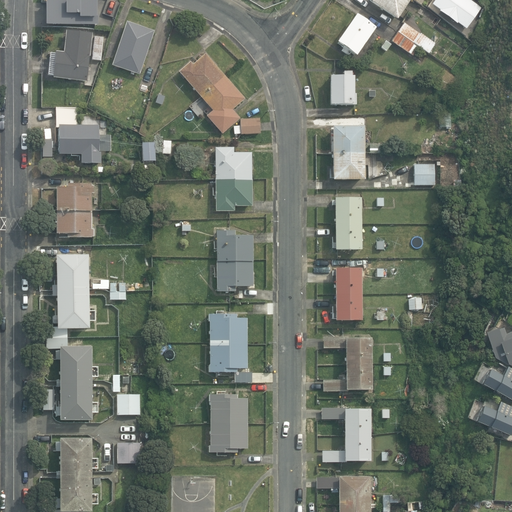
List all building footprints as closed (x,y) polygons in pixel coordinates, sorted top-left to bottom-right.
[(44,0),(44,24),(97,25),(98,16),(95,16),(95,0),(44,0)] [(370,0),(369,2),(395,20),(408,0),(370,0)] [(481,8),(469,0),(434,0),(431,4),(439,10),(456,23),(457,23),(466,29),(481,8)] [(423,16),(428,9),(423,5),(418,13),(423,16)] [(336,43),(355,56),(375,28),(355,14),(336,43)] [(112,65),(139,75),(155,31),(127,21),(115,55),(112,65)] [(391,41),(412,56),(419,47),(428,53),(435,43),(421,33),(420,34),(404,23),(391,41)] [(472,23),(466,32),(471,35),(477,27),(472,23)] [(52,78),(88,82),(93,33),(65,30),(63,52),(56,51),(55,54),(51,54),(49,74),(53,74),(52,78)] [(92,59),(101,60),(103,38),(95,37),(92,59)] [(381,47),(386,51),(391,44),(386,40),(381,47)] [(451,70),(461,55),(450,48),(440,63),(451,70)] [(206,116),(222,134),(240,118),(232,109),(237,105),(244,98),(205,53),(192,64),(190,62),(178,72),(207,105),(212,110),(206,116)] [(240,85),(246,79),(237,68),(231,74),(240,85)] [(329,105),(353,105),(353,76),(352,76),(352,70),(340,70),(340,77),(329,77),(329,105)] [(369,98),(380,98),(380,89),(369,89),(369,98)] [(155,102),(162,104),(165,96),(158,94),(155,102)] [(111,152),(111,136),(99,136),(99,125),(78,125),(78,108),(56,108),(56,128),(59,128),(59,154),(81,154),(81,164),(101,164),(101,152),(111,152)] [(439,113),(439,127),(451,127),(451,113),(439,113)] [(259,134),(259,119),(240,119),(240,126),(234,126),(234,134),(240,134),(240,135),(259,134)] [(331,153),(363,153),(363,127),(331,127),(331,153)] [(171,139),(161,139),(161,153),(171,154),(171,139)] [(156,144),(142,144),(143,162),(156,162),(156,144)] [(369,154),(382,153),(382,145),(369,145),(369,154)] [(215,178),(216,211),(234,211),(233,206),(251,206),(251,152),(233,152),(233,147),(215,147),(215,178)] [(331,181),(363,181),(363,153),(331,153),(331,181)] [(414,164),(414,185),(435,185),(434,164),(414,164)] [(67,233),(67,238),(91,237),(91,236),(94,236),(94,229),(92,229),(92,192),(94,192),(94,185),(92,185),(92,183),(67,183),(67,187),(56,187),(56,234),(67,233)] [(334,250),(360,250),(360,198),(334,198),(334,250)] [(216,230),(216,291),(234,291),(234,286),(252,286),(252,235),(235,235),(235,230),(216,230)] [(160,232),(150,231),(150,244),(159,244),(160,232)] [(59,348),(59,420),(92,420),(92,412),(97,412),(96,402),(92,402),(91,376),(97,376),(97,366),(91,366),(91,346),(67,346),(67,337),(66,328),(88,328),(88,321),(94,321),(94,310),(88,310),(88,255),(56,256),(56,285),(52,285),(52,295),(56,295),(56,315),(53,315),(53,323),(57,323),(57,327),(46,327),(46,348),(59,348)] [(414,260),(414,271),(420,272),(419,293),(438,293),(439,261),(414,260)] [(334,319),(334,320),(361,320),(360,268),(335,268),(335,270),(332,270),(332,274),(334,274),(335,312),(331,312),(331,319),(334,319)] [(156,303),(169,303),(169,294),(156,294),(156,303)] [(409,310),(422,309),(421,298),(413,298),(413,299),(408,299),(409,310)] [(208,365),(208,372),(237,372),(237,368),(247,368),(247,317),(236,317),(236,314),(208,314),(208,321),(209,321),(209,365),(208,365)] [(495,358),(511,367),(511,331),(506,334),(504,327),(498,329),(497,327),(484,333),(495,358)] [(322,380),(322,391),(372,389),(371,335),(322,337),(323,348),(346,347),(347,379),(322,380)] [(503,376),(490,369),(483,384),(511,398),(511,369),(508,368),(503,376)] [(234,374),(234,383),(253,383),(253,374),(234,374)] [(43,389),(43,409),(55,409),(55,389),(43,389)] [(117,394),(117,414),(140,414),(140,394),(117,394)] [(208,445),(208,452),(237,452),(237,448),(247,448),(247,397),(237,397),(237,394),(209,394),(209,401),(210,401),(210,445),(208,445)] [(511,406),(501,401),(496,411),(484,404),(478,422),(489,428),(487,432),(505,438),(511,435),(511,433),(511,406)] [(322,451),(322,461),(370,461),(370,408),(321,408),(321,418),(344,418),(344,450),(322,451)] [(382,417),(390,418),(390,409),(382,409),(382,417)] [(59,478),(59,511),(91,511),(91,504),(96,504),(96,498),(92,498),(92,468),(97,468),(97,458),(92,458),(92,440),(56,440),(56,450),(60,450),(60,471),(56,471),(56,478),(59,478)] [(117,443),(117,463),(140,463),(140,443),(117,443)] [(368,511),(369,477),(316,477),(316,487),(338,487),(338,511),(368,511)] [(114,511),(115,503),(106,502),(105,511),(114,511)]
